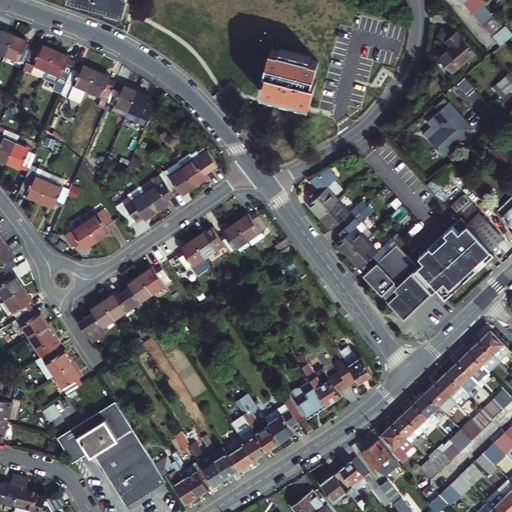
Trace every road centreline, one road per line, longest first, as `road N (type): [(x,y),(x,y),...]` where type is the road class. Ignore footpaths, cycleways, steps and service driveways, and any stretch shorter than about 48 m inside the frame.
road 1 (residential): [(1,0),(153,63),(205,107),(254,168)]
road 2 (residential): [(270,189),(384,108),(416,54),(419,0)]
road 3 (tertiary): [(210,511),(351,423),(408,373)]
road 4 (residential): [(270,189),(408,373)]
road 5 (residential): [(254,168),(111,266),(80,277)]
